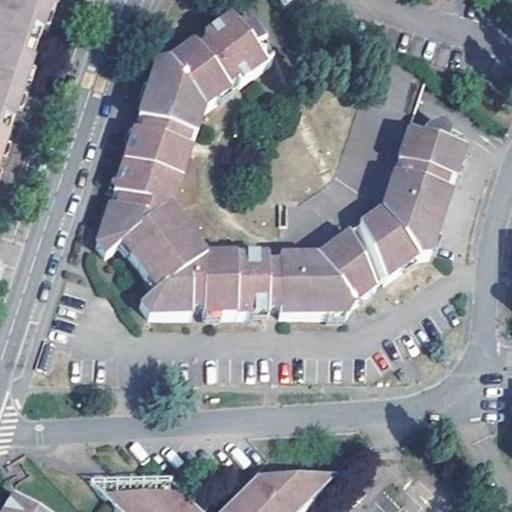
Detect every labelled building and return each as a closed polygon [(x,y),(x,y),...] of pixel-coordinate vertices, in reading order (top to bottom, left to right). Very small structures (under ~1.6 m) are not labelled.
[(0,0),(0,151),(5,137),(3,137),(0,135),(0,123),(8,125),(17,97),(29,60),(21,57),(30,29),(39,32),(46,8),(53,9),(55,0),(0,0)] [(220,102),(218,98),(229,91),(231,94),(264,73),(255,59),(262,54),(251,34),(233,41),(224,26),(198,42),(202,49),(195,53),(190,56),(186,50),(160,66),(195,118),(220,102)] [(29,60),(39,32),(30,29),(21,57),(29,60)] [(255,59),(264,73),(271,68),(262,54),(255,59)] [(381,214),(407,142),(426,89),(399,68),(373,60),(332,179),(328,182),(287,211),(320,259),(346,240),(352,236),(357,232),(381,214)] [(123,136),(115,166),(173,183),(182,156),(177,154),(182,142),(187,144),(195,118),(160,66),(147,70),(130,123),(136,125),(134,132),(132,139),(123,136)] [(381,214),(357,232),(380,288),(410,267),(423,264),(444,203),(439,201),(441,194),(443,187),(449,189),(460,159),(452,156),(454,149),(445,146),(439,134),(423,140),(419,146),(407,142),(395,173),(402,175),(397,187),(391,186),(381,214)] [(115,249),(133,274),(180,239),(162,217),(173,183),(115,166),(106,196),(113,200),(111,206),(108,211),(102,210),(89,249),(98,262),(115,249)] [(352,236),(346,240),(369,296),(375,292),(380,288),(357,232),(352,236)] [(180,239),(133,274),(151,297),(135,310),(144,323),(184,323),(184,317),(190,317),(196,317),(197,323),(230,322),(229,263),(199,264),(180,239)] [(347,312),(369,296),(346,240),(320,259),(315,263),(276,263),(276,270),(262,270),(262,263),(229,263),(230,322),(261,323),(261,317),(267,317),(274,317),(274,322),(341,323),(347,312)] [(207,468),(164,470),(166,511),(427,511),(424,455),(373,458),(373,452),(344,454),(345,460),(241,466),(240,459),(206,461),(207,468)] [(38,511),(12,495),(1,511),(38,511)]
